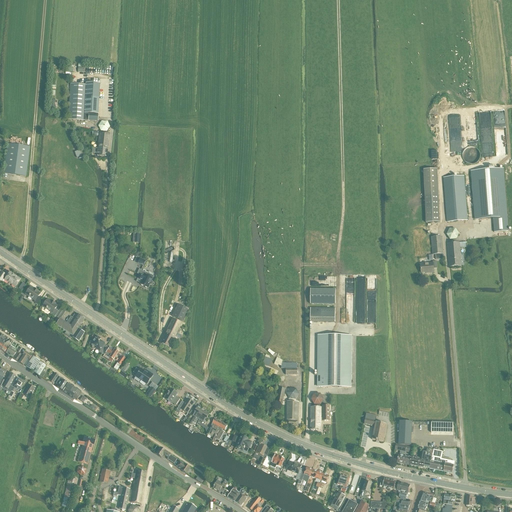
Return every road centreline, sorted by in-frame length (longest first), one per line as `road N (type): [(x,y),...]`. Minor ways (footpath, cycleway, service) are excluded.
road 1 (secondary): [(420,478),(328,454),(261,425),(0,251)]
road 2 (track): [(307,446),(317,330),(336,325),(346,220),(338,0)]
road 3 (tertiary): [(242,511),(0,354)]
road 4 (track): [(35,108),(18,264)]
